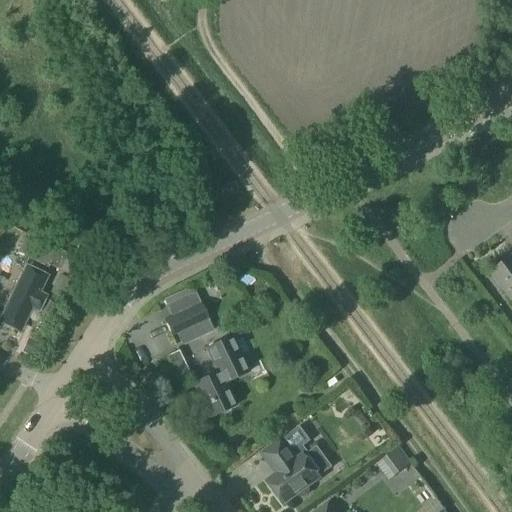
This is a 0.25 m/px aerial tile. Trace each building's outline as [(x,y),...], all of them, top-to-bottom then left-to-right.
[(42,269),(45,264),(52,249),(36,241),(26,261),(42,269)] [(58,270),(65,257),(66,255),(52,248),(52,249),(45,264),(58,270)] [(511,256),(490,273),(511,302),(511,256)] [(65,257),(58,270),(57,273),(65,277),(73,261),(65,257)] [(0,327),(16,335),(44,279),(22,269),(0,313),(0,327)] [(163,322),(170,337),(207,320),(199,304),(163,322)] [(192,384),(209,419),(233,407),(223,385),(246,374),(229,338),(205,349),(216,373),(192,384)] [(166,357),(177,380),(188,375),(177,352),(166,357)] [(280,440),(261,455),(276,476),(267,482),(283,504),(295,495),(296,497),(298,497),(299,497),(302,497),(303,496),(305,495),(306,494),(307,493),(308,491),(308,490),(308,487),(307,486),(318,478),(303,457),(296,462),(294,458),(299,455),(296,452),(308,443),(298,430),(282,442),(280,440)] [(383,462),(392,476),(407,465),(398,452),(383,462)]
